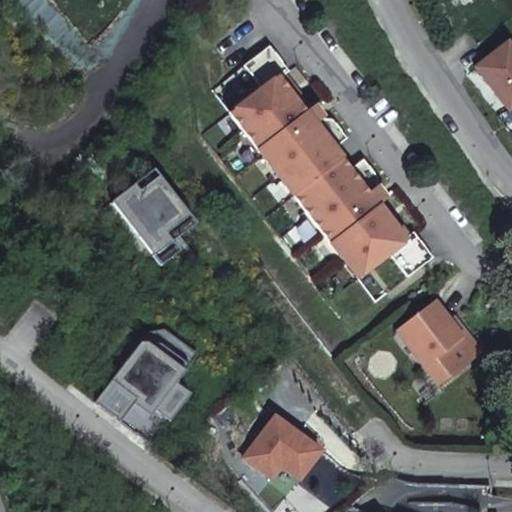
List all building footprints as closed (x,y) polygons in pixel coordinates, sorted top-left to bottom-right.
[(511,56),(499,40),(466,67),(502,110),(511,101),(511,56)] [(258,90),(226,114),(353,279),(385,255),(403,279),(428,259),(408,233),(399,240),(373,207),(383,200),(373,188),(372,188),(374,179),(360,162),(347,172),(328,147),(341,138),(328,120),(321,120),(320,119),(321,119),(311,106),(302,113),(276,79),(285,72),(266,46),(240,65),(258,90)] [(149,171),(108,202),(152,262),(171,248),(167,242),(190,226),(149,171)] [(429,302),(390,331),(433,387),(472,357),(444,321),(429,302)] [(477,354),(448,317),(444,321),(472,357),(477,354)] [(135,344),(89,402),(145,446),(183,396),(169,385),(186,363),(156,341),(135,344)] [(269,418),(239,458),(267,479),(276,467),(294,480),(315,452),(269,418)]
